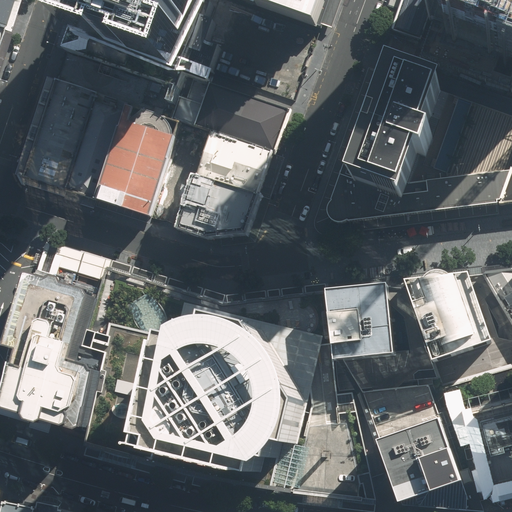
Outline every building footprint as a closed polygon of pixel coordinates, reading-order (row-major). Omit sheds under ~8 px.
[(13,0),(0,0),(0,31),(3,33),(13,0)] [(201,0),(89,0),(79,34),(74,50),(176,84),(180,69),(201,0)] [(334,0),(239,0),(324,30),(334,0)] [(403,0),(387,50),(415,60),(435,0),(403,0)] [(511,0),(435,0),(415,60),(458,75),(511,93),(511,0)] [(67,201),(149,226),(151,218),(98,201),(65,190),(26,177),(58,81),(67,55),(56,50),(17,174),(22,186),(67,201)] [(173,90),(67,55),(58,81),(97,94),(130,104),(165,116),(173,90)] [(511,115),(382,72),(334,217),(338,224),(346,227),(499,203),(511,167),(511,115)] [(97,94),(58,81),(26,177),(65,190),(97,94)] [(213,132),(274,153),(287,113),(194,81),(188,99),(180,96),(173,119),(183,122),(213,132)] [(130,104),(97,94),(65,190),(98,201),(130,104)] [(165,116),(130,104),(98,201),(151,218),(183,122),(173,119),(165,116)] [(199,179),(258,197),(274,153),(213,132),(199,179)] [(286,157),(274,153),(258,197),(246,232),(209,235),(184,227),(181,235),(222,247),(257,242),(286,157)] [(511,167),(499,203),(511,202),(511,167)] [(258,197),(199,179),(184,227),(209,235),(246,232),(258,197)] [(56,245),(49,243),(40,276),(44,277),(102,294),(111,261),(56,245)] [(91,446),(154,462),(157,446),(244,468),(262,472),(278,456),(272,488),(373,500),(354,397),(340,399),(339,393),(335,361),(333,344),(329,291),(309,292),(292,294),(278,295),(226,300),(221,300),(210,297),(111,261),(102,294),(86,349),(110,355),(94,433),(91,446)] [(511,272),(484,275),(497,297),(511,322),(511,272)] [(86,349),(102,294),(44,277),(40,276),(38,275),(16,349),(22,350),(29,353),(12,404),(16,410),(34,415),(37,421),(49,424),(54,421),(94,433),(110,355),(86,349)] [(379,442),(443,420),(431,385),(434,384),(433,379),(437,378),(439,387),(511,368),(511,341),(504,339),(497,337),(495,333),(486,303),(491,300),(495,297),(497,297),(484,275),(469,277),(491,342),(434,362),(408,284),(389,286),(397,354),(346,360),(342,360),(338,360),(335,361),(339,393),(360,391),(364,391),(370,413),(379,442)] [(469,277),(408,284),(434,362),(491,342),(469,277)] [(389,286),(329,291),(333,344),(335,361),(338,360),(342,360),(346,360),(397,354),(389,286)] [(511,403),(468,414),(488,494),(511,488),(511,403)] [(443,420),(379,442),(390,473),(394,484),(399,501),(463,479),(443,420)] [(62,511),(63,510),(60,509),(61,506),(50,504),(39,501),(38,507),(8,500),(5,511),(62,511)]
